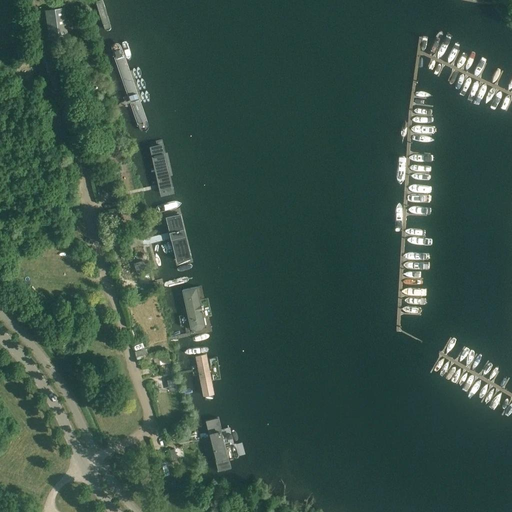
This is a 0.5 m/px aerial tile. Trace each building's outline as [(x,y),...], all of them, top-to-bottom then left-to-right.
[(105,0),(104,0),(96,2),(104,35),(113,33),(105,0)] [(60,8),(45,10),(50,40),(60,38),(61,38),(68,37),(66,29),(63,7),(60,8)] [(111,46),(139,134),(151,130),(122,43),(111,46)] [(161,138),(144,142),(157,202),(174,198),(161,138)] [(171,276),(195,269),(179,206),(155,212),(171,276)] [(125,212),(129,224),(129,225),(140,220),(136,208),(125,212)] [(134,263),(138,273),(147,269),(143,259),(134,263)] [(176,283),(192,347),(206,344),(191,279),(176,283)] [(149,347),(136,351),(139,362),(152,358),(149,347)] [(158,351),(160,365),(171,362),(169,349),(158,351)] [(208,354),(192,356),(201,404),(217,401),(208,354)] [(223,429),(204,433),(209,457),(228,452),(223,429)]
